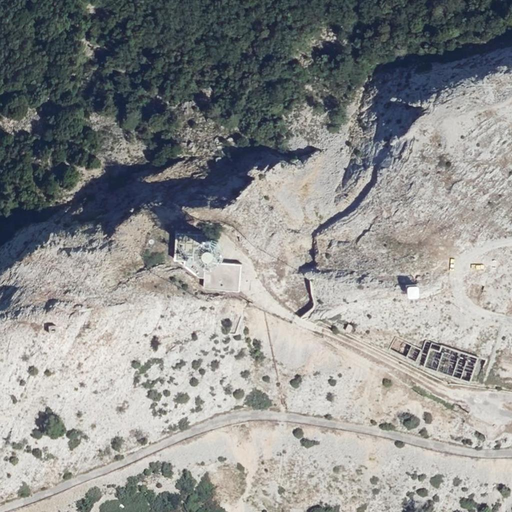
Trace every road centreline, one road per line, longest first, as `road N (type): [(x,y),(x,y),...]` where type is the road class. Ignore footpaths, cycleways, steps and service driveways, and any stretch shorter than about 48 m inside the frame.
road 1 (unclassified): [(0,507),(255,414),(462,452),(511,453)]
road 2 (unknown): [(472,452),(428,383),(289,316),(255,287)]
